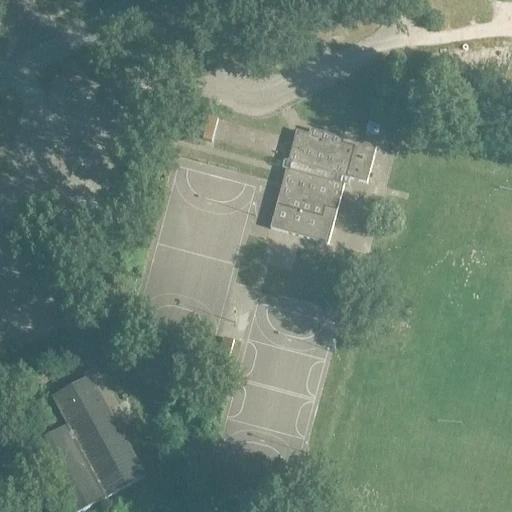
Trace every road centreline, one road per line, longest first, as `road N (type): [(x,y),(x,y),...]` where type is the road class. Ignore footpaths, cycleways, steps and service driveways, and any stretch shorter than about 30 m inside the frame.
road 1 (unknown): [(395,0),(384,36),(294,76),(219,83),(164,66)]
road 2 (unknown): [(23,163),(61,167),(117,139),(164,66)]
road 3 (tertiary): [(37,59),(150,0)]
